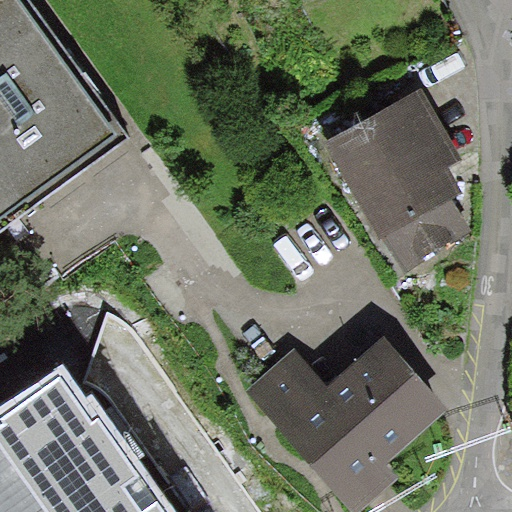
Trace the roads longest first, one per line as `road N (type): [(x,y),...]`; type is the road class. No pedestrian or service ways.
road 1 (residential): [(492,386),(451,383),(393,327),(297,316),(231,294),(109,189)]
road 2 (residential): [(506,36),(507,212),(492,386)]
road 3 (residential): [(492,386),(490,511)]
